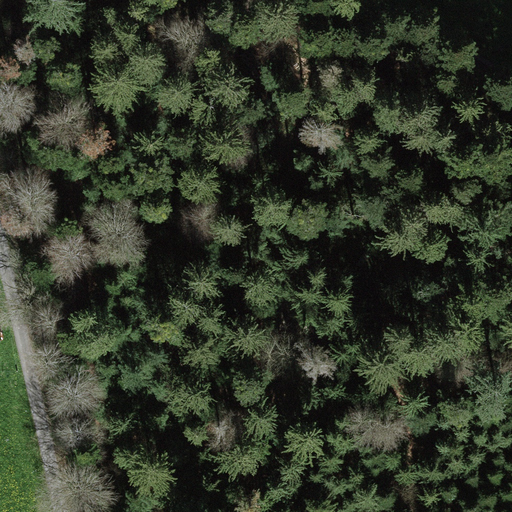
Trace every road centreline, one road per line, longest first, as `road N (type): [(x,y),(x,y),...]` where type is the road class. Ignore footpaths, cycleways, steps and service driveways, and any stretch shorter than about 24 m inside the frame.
road 1 (track): [(247,0),(338,172),(511,279)]
road 2 (unclassified): [(0,259),(52,511)]
road 3 (track): [(511,76),(294,0)]
